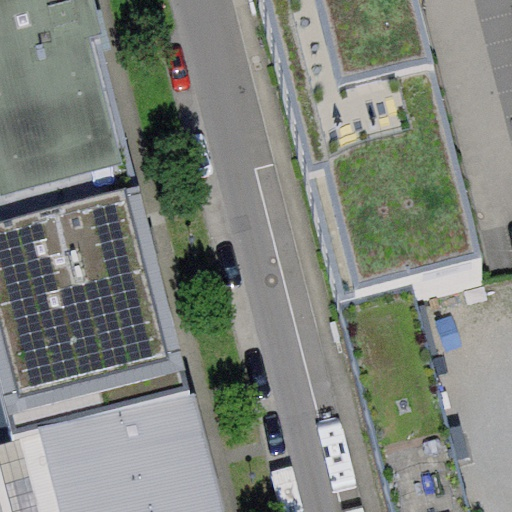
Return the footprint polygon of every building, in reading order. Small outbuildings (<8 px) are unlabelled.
[(0,0),(0,257),(143,224),(85,0),(0,0)] [(511,263),(447,0),(280,0),(357,316),(511,278),(511,263)] [(0,436),(6,461),(191,415),(143,224),(0,259),(0,436)] [(342,324),(390,511),(469,511),(417,305),(342,324)] [(216,511),(191,415),(0,465),(0,501),(2,511),(216,511)]
